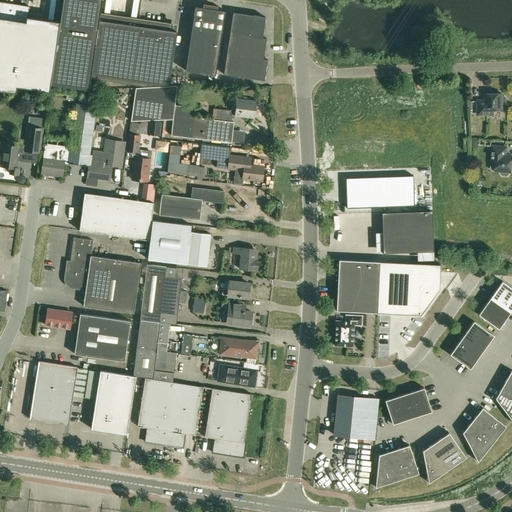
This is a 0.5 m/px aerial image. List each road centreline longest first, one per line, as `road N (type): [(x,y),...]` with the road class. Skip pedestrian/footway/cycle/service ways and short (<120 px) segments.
road 1 (secondary): [(290,511),(0,465)]
road 2 (unclassified): [(304,367),(310,213),(302,77)]
road 3 (unclassified): [(0,351),(13,319),(34,187),(39,181),(120,192)]
road 4 (unclassified): [(477,278),(419,357),(395,373),(304,367)]
road 5 (unclassified): [(511,65),(302,77)]
road 6 (unclassified): [(290,511),(304,367)]
